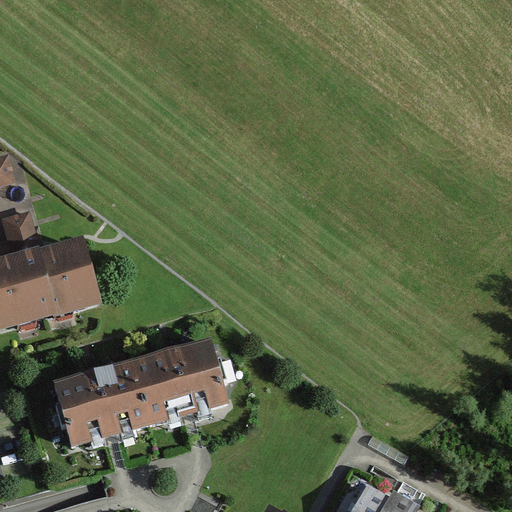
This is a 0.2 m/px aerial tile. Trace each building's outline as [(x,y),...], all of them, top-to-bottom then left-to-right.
[(0,190),(16,187),(9,160),(0,162),(0,190)] [(15,266),(0,270),(0,347),(106,318),(86,246),(44,258),(32,216),(3,224),(15,266)] [(209,348),(131,369),(147,428),(225,406),(209,348)] [(75,448),(147,428),(131,369),(58,390),(75,448)] [(385,511),(390,505),(365,491),(353,511),(385,511)] [(385,511),(418,511),(419,511),(394,498),(390,505),(385,511)]
